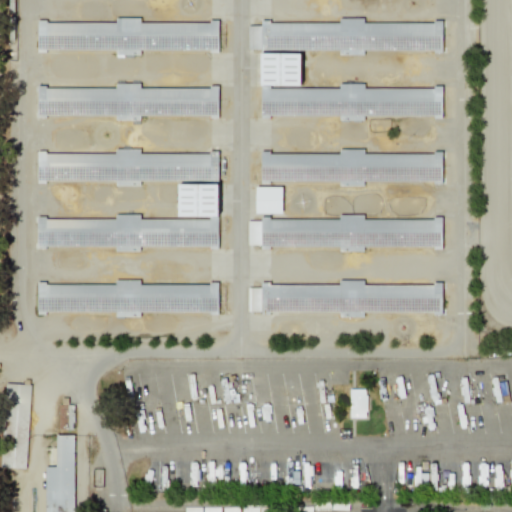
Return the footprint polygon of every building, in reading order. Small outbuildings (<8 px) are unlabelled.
[(37,35),(58,36),(59,23),(37,23),(37,35)] [(260,86),(300,86),(300,54),(274,54),(274,35),(290,35),(290,26),(300,26),(300,23),(260,23),(260,26),(247,26),(247,50),(260,50),(260,86)] [(218,216),(217,184),(177,185),(178,217),(218,216)] [(255,212),(281,213),(281,187),(255,187),(255,212)] [(247,245),(260,245),(259,221),(247,221),(247,245)] [(1,468),(26,469),(29,385),(4,384),(1,468)] [(349,389),(349,418),(366,418),(366,389),(349,389)] [(71,430),(72,405),(58,405),(58,429),(71,430)] [(44,511),(73,511),(73,435),(55,435),(55,467),(45,467),(44,511)]
